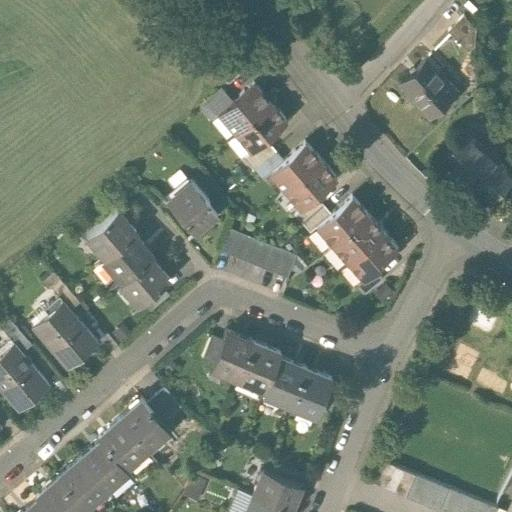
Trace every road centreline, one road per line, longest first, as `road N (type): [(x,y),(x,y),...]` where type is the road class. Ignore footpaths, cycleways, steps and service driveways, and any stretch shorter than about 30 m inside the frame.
road 1 (residential): [(0,474),(216,294),(388,361)]
road 2 (tertiary): [(459,236),(390,174),(257,0)]
road 3 (residential): [(324,511),(388,361)]
road 4 (residential): [(388,361),(459,236)]
